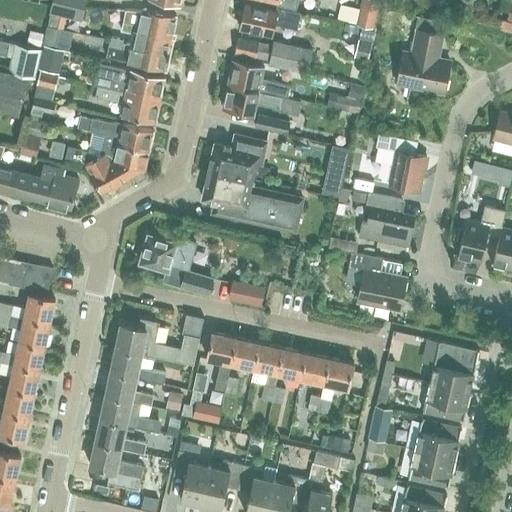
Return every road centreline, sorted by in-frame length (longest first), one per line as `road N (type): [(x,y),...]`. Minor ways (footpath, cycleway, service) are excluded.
road 1 (residential): [(511,304),(445,288),(429,265),(456,116),(483,84),(511,70)]
road 2 (residential): [(378,344),(94,287)]
road 3 (residential): [(102,242),(107,219),(176,175),(214,0)]
road 4 (residential): [(44,502),(94,287)]
